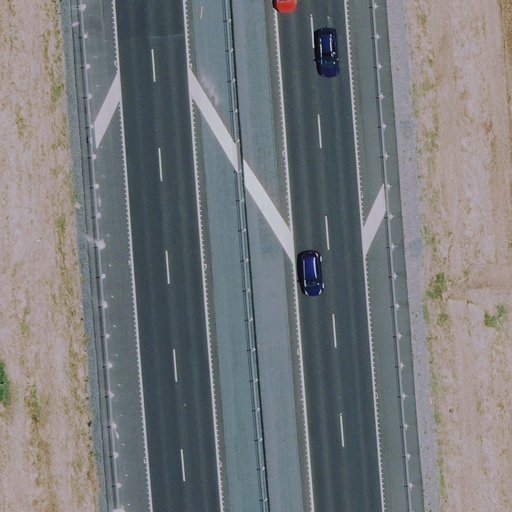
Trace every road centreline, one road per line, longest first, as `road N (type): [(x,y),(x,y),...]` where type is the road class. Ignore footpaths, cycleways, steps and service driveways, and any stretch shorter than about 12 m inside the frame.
road 1 (motorway): [(188,511),(148,0)]
road 2 (motorway): [(311,0),(349,511)]
